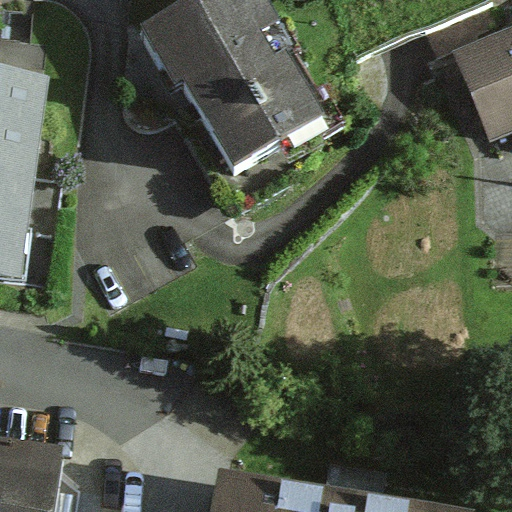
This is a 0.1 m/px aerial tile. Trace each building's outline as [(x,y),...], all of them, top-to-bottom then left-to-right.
[(174,103),(191,94),(240,188),(330,141),(255,0),(245,0),(206,21),(199,6),(140,37),(174,103)] [(511,35),(452,58),(489,153),(511,144),(511,35)] [(53,88),(0,81),(0,284),(26,288),(53,88)] [(69,511),(75,467),(50,464),(51,458),(0,451),(0,511),(69,511)] [(354,511),(227,494),(224,511),(354,511)]
